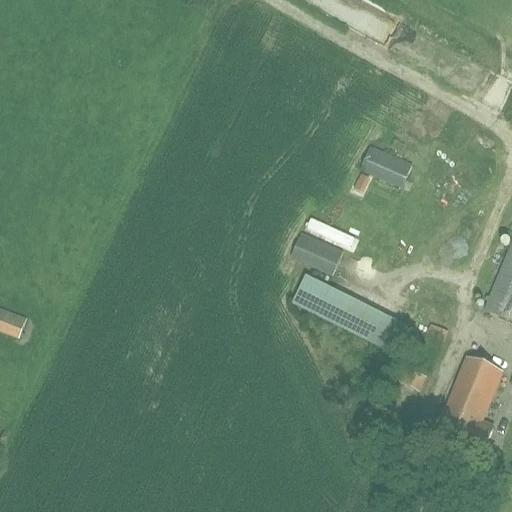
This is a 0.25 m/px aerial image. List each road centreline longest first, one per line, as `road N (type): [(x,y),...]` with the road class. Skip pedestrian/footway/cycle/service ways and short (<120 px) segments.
road 1 (track): [(335,38),(511,134)]
road 2 (track): [(511,191),(463,291),(467,326)]
